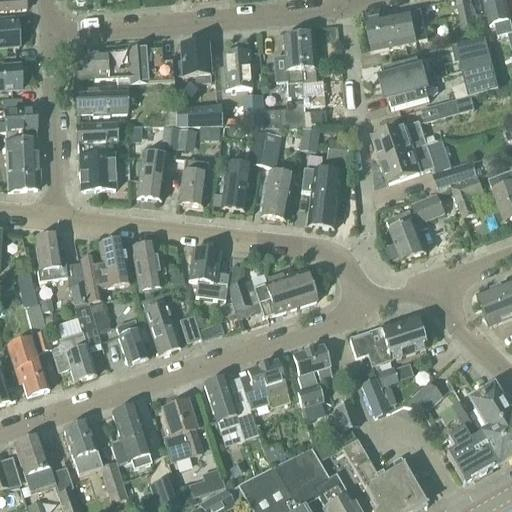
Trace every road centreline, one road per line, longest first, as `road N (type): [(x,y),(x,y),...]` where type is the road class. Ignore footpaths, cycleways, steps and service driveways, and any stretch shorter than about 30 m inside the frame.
road 1 (residential): [(0,435),(374,306)]
road 2 (residential): [(362,284),(306,253),(60,221)]
road 3 (residential): [(49,37),(342,10)]
road 4 (residential): [(362,284),(342,10)]
road 5 (residential): [(60,221),(49,37)]
road 6 (residential): [(511,383),(399,297)]
road 7 (residential): [(399,297),(511,255)]
